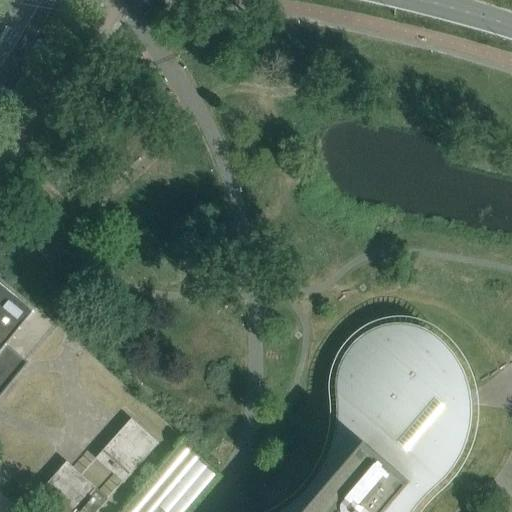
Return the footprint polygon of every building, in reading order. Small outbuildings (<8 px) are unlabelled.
[(0,397),(28,364),(7,346),(34,313),(33,313),(34,312),(0,283),(0,397)] [(387,298),(359,318),(370,334),(398,314),(387,298)] [(407,511),(410,508),(414,503),(418,498),(422,495),(425,491),(431,486),(437,480),(442,475),(447,469),(451,464),(453,461),(456,455),(458,450),(460,446),(462,442),(463,437),(464,432),(465,428),(466,423),(466,418),(466,413),(466,409),(466,404),(465,400),(464,395),(463,390),(462,385),(460,379),(459,376),(456,371),(454,367),(452,363),(448,358),(446,355),(443,351),(439,347),(437,345),(434,343),(430,340),(425,337),(421,334),(418,333),(414,332),(410,331),(405,330),(403,329),(399,329),(394,329),(389,329),(386,330),(382,331),(378,332),(374,333),(370,335),(368,337),(364,339),(361,341),(358,344),(355,346),(353,349),(351,352),(348,355),(347,358),(345,361),(344,365),(343,367),(342,371),(341,376),(340,379),(340,381),(340,385),(340,388),(340,390),(340,394),(341,401),(342,405),(342,410),(343,416),(342,422),(342,428),(341,432),(341,436),(340,442),(339,447),(337,452),(336,457),(333,463),(331,468),(328,473),(326,477),(323,482),(320,486),(317,490),(314,494),(312,497),(308,500),(305,503),(299,509),(295,511),(294,511),(407,511)] [(159,444),(131,420),(130,421),(131,422),(99,458),(98,457),(97,458),(124,483),(125,482),(124,481),(156,445),(157,446),(159,444)] [(189,429),(111,511),(146,511),(151,507),(156,511),(170,511),(156,499),(206,445),(189,429)] [(10,478),(0,464),(0,480),(2,484),(10,478)] [(105,500),(67,465),(68,464),(67,464),(41,492),(42,493),(43,492),(65,511),(96,511),(107,500),(106,499),(105,500)]
